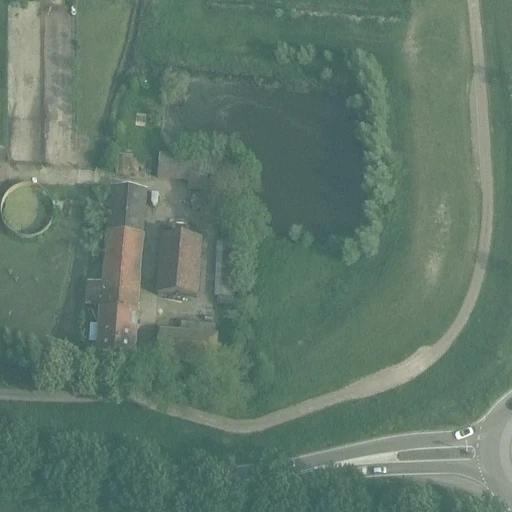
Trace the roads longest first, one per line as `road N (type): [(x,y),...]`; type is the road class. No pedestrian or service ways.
road 1 (tertiary): [(367,461),(252,484),(190,483),(0,447)]
road 2 (tertiary): [(489,437),(411,443),(367,461)]
road 3 (tertiary): [(367,461),(406,470),(489,467)]
